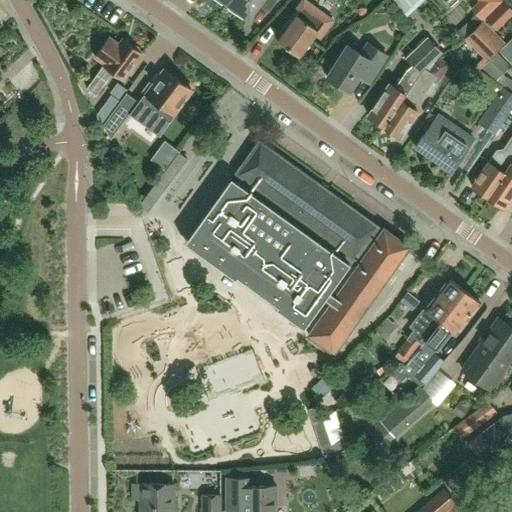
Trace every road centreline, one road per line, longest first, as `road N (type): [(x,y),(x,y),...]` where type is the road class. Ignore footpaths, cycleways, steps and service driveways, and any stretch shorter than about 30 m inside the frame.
road 1 (residential): [(511,266),(141,0)]
road 2 (residential): [(79,511),(79,286)]
road 3 (residential): [(79,286),(130,269),(136,222),(76,220)]
